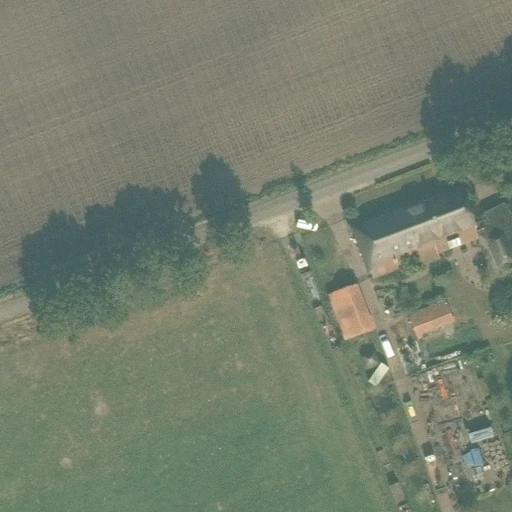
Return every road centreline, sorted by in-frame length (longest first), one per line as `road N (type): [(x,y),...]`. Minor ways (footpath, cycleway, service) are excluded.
road 1 (unclassified): [(0,328),(511,131)]
road 2 (track): [(275,222),(394,511)]
